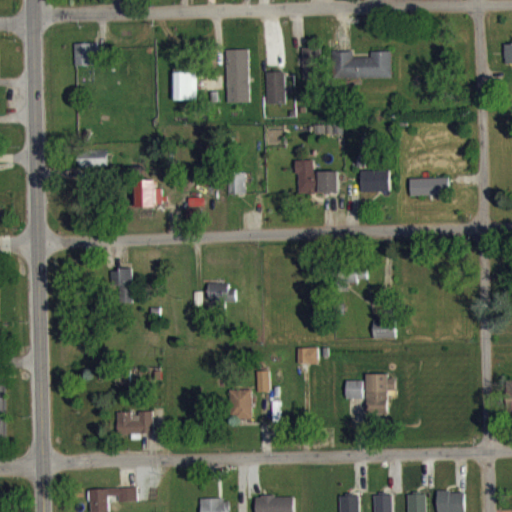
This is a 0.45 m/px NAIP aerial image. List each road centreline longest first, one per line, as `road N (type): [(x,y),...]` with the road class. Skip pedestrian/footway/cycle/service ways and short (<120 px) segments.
road 1 (residential): [(0,247),(511,226)]
road 2 (residential): [(0,21),(511,2)]
road 3 (tertiary): [(32,0),(43,247),(42,511)]
road 4 (residential): [(0,464),(511,449)]
road 5 (residential): [(476,0),(488,511)]
